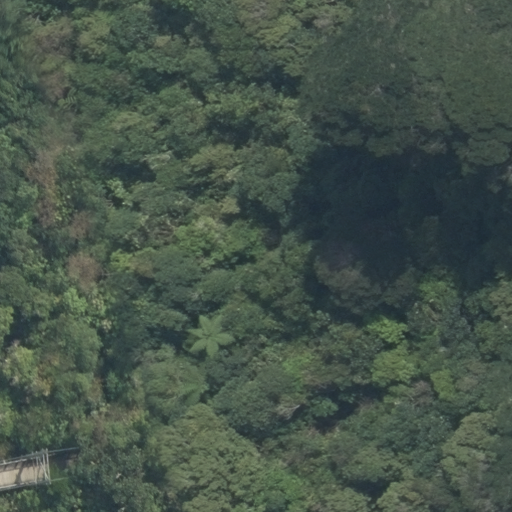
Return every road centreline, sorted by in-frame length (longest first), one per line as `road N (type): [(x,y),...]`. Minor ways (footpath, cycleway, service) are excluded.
road 1 (track): [(0,478),(93,456),(118,436),(96,120),(99,0)]
road 2 (track): [(96,120),(17,263),(0,391)]
